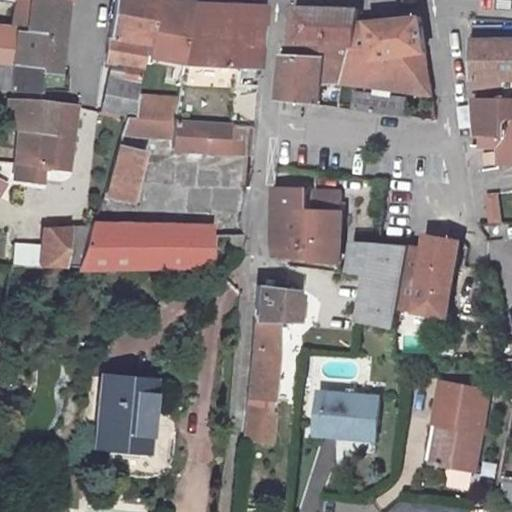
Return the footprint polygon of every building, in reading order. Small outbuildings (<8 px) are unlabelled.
[(38,67),(15,65),(0,63),(0,86),(9,88),(64,85),(66,70),(57,69),(67,0),(29,0),(24,30),(44,33),(38,67)] [(29,0),(15,0),(10,28),(20,30),(24,30),(29,0)] [(114,80),(105,78),(100,112),(128,119),(135,119),(139,95),(147,55),(158,0),(156,0),(114,0),(104,64),(115,67),(114,80)] [(157,0),(158,0),(147,55),(186,63),(196,4),(172,0),(157,0)] [(263,69),(270,6),(196,4),(186,63),(185,66),(236,68),(263,69)] [(360,47),(362,20),(364,8),(297,7),(295,44),(288,43),(286,55),(337,58),(339,47),(355,46),(360,47)] [(338,108),(407,120),(408,102),(357,95),(359,88),(433,97),(426,17),(362,20),(360,47),(355,46),(340,86),(338,108)] [(20,30),(10,28),(0,27),(0,63),(15,65),(20,30)] [(38,67),(44,33),(24,30),(20,30),(15,65),(38,67)] [(511,80),(511,40),(479,40),(480,81),(511,80)] [(282,97),(321,105),(324,86),(340,86),(355,46),(339,47),(337,58),(286,55),(282,97)] [(230,126),(236,68),(185,66),(180,97),(175,122),(230,126)] [(479,81),(479,93),(511,92),(511,80),(480,81),(479,81)] [(180,97),(139,95),(135,119),(175,122),(180,97)] [(511,98),(479,99),(481,118),(482,137),(488,137),(511,135),(511,98)] [(9,103),(8,118),(20,119),(23,104),(9,103)] [(20,125),(19,131),(13,165),(13,179),(44,182),(45,179),(65,181),(67,165),(70,166),(77,107),(37,105),(34,126),(20,125)] [(20,125),(20,119),(8,118),(8,130),(19,131),(20,125)] [(227,153),(230,126),(175,122),(135,119),(128,119),(122,138),(173,142),(172,150),(227,153)] [(230,126),(227,153),(242,154),(244,127),(230,126)] [(142,157),(121,151),(108,198),(128,205),(142,157)] [(293,260),(293,255),(338,260),(342,260),(346,197),(318,195),(317,209),(309,208),(307,188),(277,187),(277,226),(279,257),(289,262),(293,260)] [(500,192),(488,193),(490,222),(501,222),(500,192)] [(208,265),(210,231),(154,228),(93,227),(91,231),(79,267),(177,265),(208,265)] [(91,231),(43,231),(39,265),(79,267),(91,231)] [(449,317),(463,242),(453,241),(430,236),(418,311),(404,309),(401,328),(429,331),(432,313),(449,317)] [(10,265),(33,265),(33,241),(10,241),(10,265)] [(407,280),(415,246),(408,245),(356,242),(350,274),(371,278),(361,326),(398,329),(407,280)] [(303,288),(260,283),(248,396),(277,398),(282,320),(300,319),(303,288)] [(146,443),(153,372),(101,367),(93,438),(146,443)] [(475,475),(490,392),(442,382),(427,462),(432,463),(432,466),(475,475)] [(374,456),(380,401),(320,396),(317,438),(338,440),(337,453),(374,456)] [(261,442),(265,414),(247,412),(243,440),(261,442)] [(265,414),(261,442),(274,444),(277,415),(265,414)] [(511,474),(504,473),(502,499),(511,500),(511,474)]
